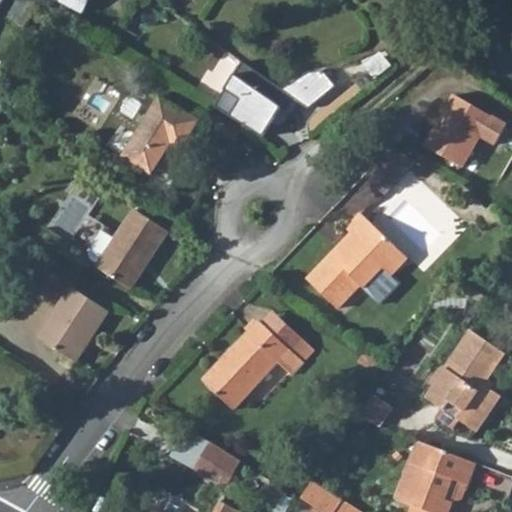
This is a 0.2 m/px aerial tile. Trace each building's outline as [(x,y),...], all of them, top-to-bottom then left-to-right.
[(60,0),(81,11),(87,0),(60,0)] [(409,38),(387,48),(397,67),(410,58),(419,51),(426,42),(422,37),(409,38)] [(217,74),(228,81),(242,61),(231,53),(217,74)] [(241,63),(213,107),(243,127),(259,138),(278,108),(283,111),(291,98),(305,108),(334,86),(321,69),(315,70),(303,73),(278,89),(260,76),(241,63)] [(503,124),(451,94),(422,145),(460,166),(478,135),(492,143),(503,124)] [(160,96),(123,155),(152,173),(168,149),(165,146),(168,140),(182,149),(199,122),(160,96)] [(368,180),(391,196),(417,159),(394,143),(368,180)] [(132,207),(95,266),(126,285),(143,258),(149,262),(168,231),(132,207)] [(358,283),(378,302),(398,281),(389,273),(405,257),(359,213),(344,229),(351,235),(334,254),(331,252),(306,279),(336,307),(358,283)] [(72,286),(40,336),(79,361),(111,311),(72,286)] [(272,315),(263,325),(304,364),(313,353),(272,315)] [(304,364),(263,325),(258,321),(202,382),(233,411),(278,363),(293,376),(304,364)] [(440,372),(423,398),(441,409),(446,402),(458,410),(453,418),(472,430),(494,396),(477,385),(498,353),(464,329),(438,370),(440,372)] [(241,461),(208,441),(191,468),(225,490),(241,461)] [(473,467),(416,443),(392,500),(408,506),(405,511),(445,511),(449,505),(442,502),(450,483),(462,488),(464,489),(473,467)] [(313,482),(302,499),(322,511),(335,511),(343,501),(313,482)] [(462,488),(450,483),(442,502),(449,505),(456,502),(462,488)] [(239,511),(219,501),(216,507),(212,511),(239,511)]
